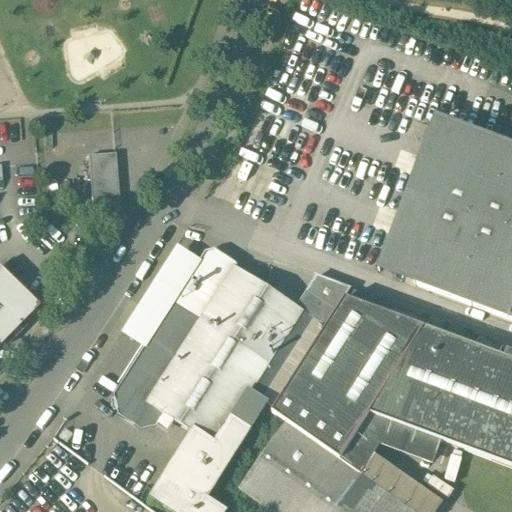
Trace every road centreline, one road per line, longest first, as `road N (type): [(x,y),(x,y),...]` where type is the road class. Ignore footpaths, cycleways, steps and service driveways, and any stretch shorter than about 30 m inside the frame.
road 1 (residential): [(196,157),(42,399),(0,449)]
road 2 (residential): [(196,157),(257,0)]
